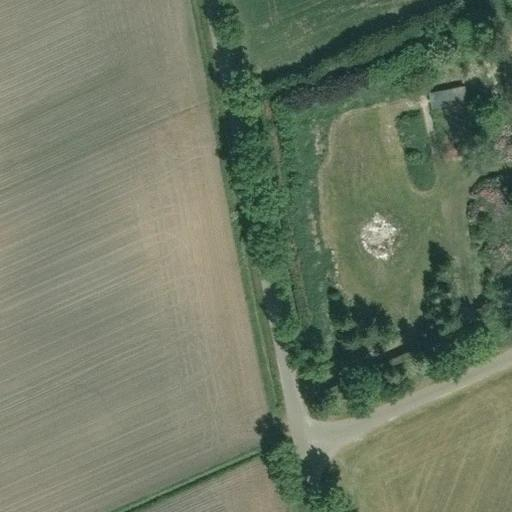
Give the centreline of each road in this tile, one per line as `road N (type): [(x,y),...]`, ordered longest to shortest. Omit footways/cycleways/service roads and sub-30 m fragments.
road 1 (residential): [(297,442),(208,0)]
road 2 (residential): [(511,358),(354,427),(297,442)]
